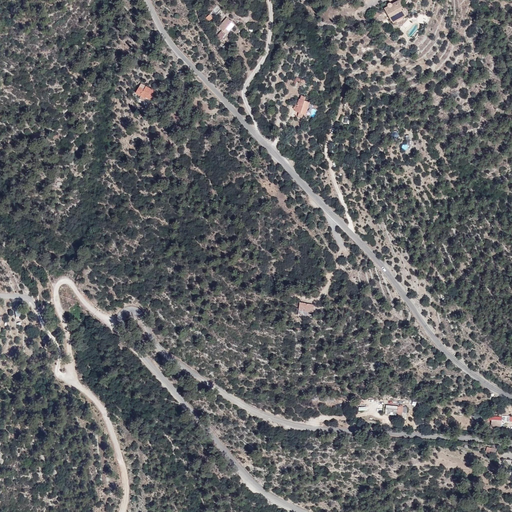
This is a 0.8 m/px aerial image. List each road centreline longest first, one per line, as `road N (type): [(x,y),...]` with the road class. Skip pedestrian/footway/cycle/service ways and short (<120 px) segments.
road 1 (unclassified): [(301,511),(254,484),(134,345),(118,325),(133,309),(164,350),(261,414),(300,426),(511,445)]
road 2 (unclassified): [(258,136),(385,269),(447,352),(511,397)]
road 3 (track): [(123,511),(124,477),(110,427),(101,404),(72,381),(56,292),(65,282),(73,286),(118,325)]
road 4 (unclassified): [(147,0),(183,56),(258,136)]
road 5 (unclassified): [(258,136),(244,91),(267,48),(269,0)]
